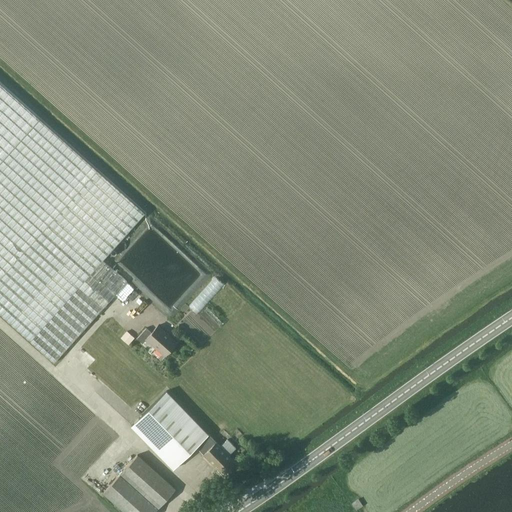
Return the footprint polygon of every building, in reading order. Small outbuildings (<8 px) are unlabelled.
[(0,162),(39,119),(0,83),(0,162)] [(39,119),(0,162),(0,314),(30,341),(90,274),(99,283),(100,281),(112,269),(102,261),(144,213),(39,119)] [(90,274),(30,341),(54,362),(115,295),(100,281),(99,283),(90,274)] [(189,305),(198,313),(225,283),(216,276),(189,305)] [(158,324),(151,332),(145,339),(165,356),(177,342),(158,324)] [(142,343),(145,339),(151,332),(146,327),(137,338),(142,343)] [(126,329),(121,336),(130,342),(135,335),(126,329)] [(173,468),(196,446),(223,475),(236,463),(228,455),(235,448),(227,439),(220,446),(208,434),(166,390),(131,424),(173,468)] [(138,455),(104,492),(125,511),(153,511),(175,489),(138,455)]
